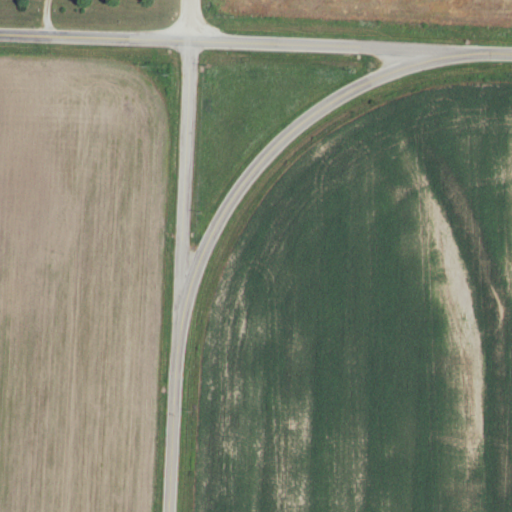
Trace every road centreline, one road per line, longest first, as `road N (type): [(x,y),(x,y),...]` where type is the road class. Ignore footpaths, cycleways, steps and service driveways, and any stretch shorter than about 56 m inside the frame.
road 1 (secondary): [(168,511),(190,38)]
road 2 (secondary): [(446,53),(325,104),(254,168),(208,240),(176,334)]
road 3 (secondary): [(190,38),(446,53)]
road 4 (secondary): [(190,38),(0,36)]
